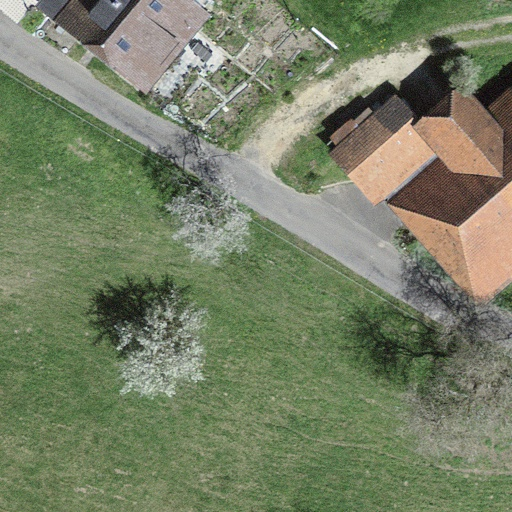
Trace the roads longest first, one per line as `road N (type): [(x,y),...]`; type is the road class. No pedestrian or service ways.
road 1 (residential): [(511,333),(418,293),(0,45)]
road 2 (track): [(241,184),(274,136),(366,69),(424,46),(511,28)]
